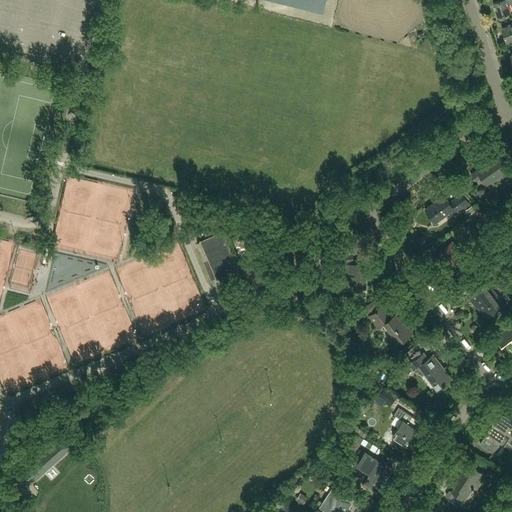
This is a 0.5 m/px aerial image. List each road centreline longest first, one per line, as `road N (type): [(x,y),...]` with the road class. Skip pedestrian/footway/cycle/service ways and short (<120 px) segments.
road 1 (residential): [(489,374),(373,220),(380,201),(507,112)]
road 2 (residential): [(398,511),(489,374)]
